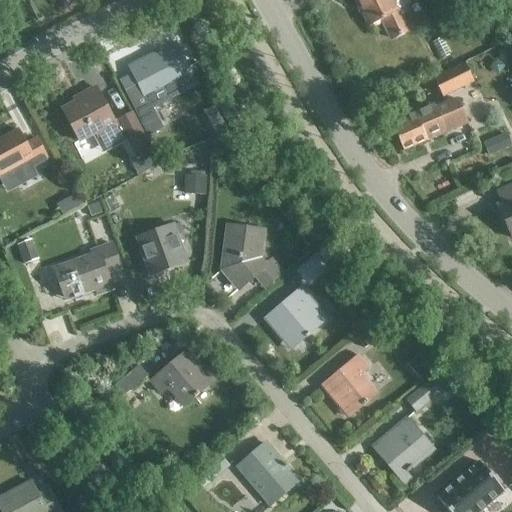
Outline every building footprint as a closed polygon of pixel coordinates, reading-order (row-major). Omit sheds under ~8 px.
[(354,0),(356,3),(359,2),(371,25),(381,20),(391,42),(416,30),(401,0),(354,0)] [(173,92),(186,85),(167,47),(152,55),(155,59),(131,72),(145,98),(169,85),(173,92)] [(433,81),(442,99),(473,83),(463,64),(433,81)] [(106,139),(119,132),(95,88),(79,96),(82,102),(62,112),(78,141),(100,129),(106,139)] [(459,100),(436,110),(433,105),(411,116),(409,116),(391,124),(404,152),(469,124),(459,100)] [(135,112),(147,135),(160,128),(147,105),(135,112)] [(136,158),(150,151),(130,114),(117,122),(136,158)] [(7,139),(0,142),(0,177),(13,170),(21,185),(36,177),(31,168),(46,159),(35,139),(25,144),(17,130),(5,136),(7,139)] [(511,200),(497,207),(511,238),(511,200)] [(150,276),(187,262),(174,225),(136,239),(150,276)] [(265,288),(282,274),(271,261),(265,265),(259,258),(263,232),(229,227),(223,270),(238,289),(255,275),(265,288)] [(106,274),(120,269),(111,243),(96,249),(97,253),(53,269),(59,285),(62,284),(68,299),(94,290),(96,295),(112,289),(106,274)] [(13,251),(23,279),(36,274),(27,246),(13,251)] [(304,280),(322,265),(315,256),(296,271),(304,280)] [(296,346),(319,326),(304,307),(311,301),(301,289),(265,320),(280,337),(285,333),(296,346)] [(385,331),(376,321),(355,339),(364,349),(385,331)] [(207,386),(206,385),(196,373),(202,369),(187,351),(150,382),(160,394),(167,388),(183,406),(207,386)] [(357,357),(324,385),(321,387),(337,406),(341,403),(351,414),(376,393),(361,375),(368,369),(357,357)] [(138,367),(114,387),(123,397),(147,377),(138,367)] [(417,412),(443,390),(434,380),(408,401),(417,412)] [(401,476),(429,453),(412,432),(415,430),(407,419),(372,447),(381,458),(384,455),(401,476)] [(270,505),(297,482),(265,443),(237,467),(270,505)] [(201,488),(227,466),(219,457),(194,478),(201,488)] [(442,493),(436,498),(447,511),(480,511),(503,492),(479,463),(442,493)] [(59,511),(46,487),(36,493),(30,482),(0,497),(0,509),(1,511),(59,511)]
